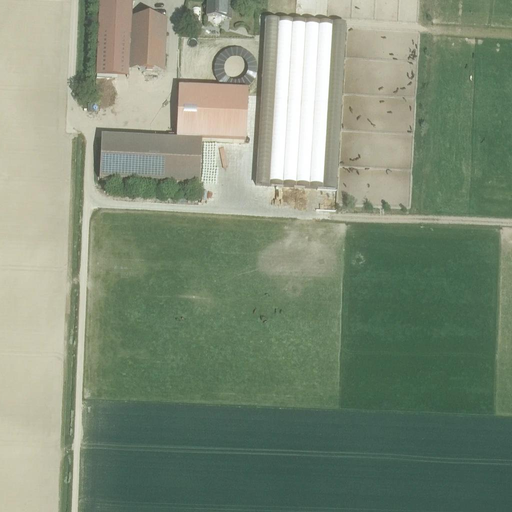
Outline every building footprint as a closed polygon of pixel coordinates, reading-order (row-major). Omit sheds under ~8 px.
[(166,20),(129,18),(130,0),(99,0),(98,34),(96,77),(127,79),(127,71),(163,72),(166,20)] [(206,18),(230,20),(231,3),(207,1),(206,18)] [(335,191),(345,29),(264,24),(255,186),(335,191)] [(109,90),(99,113),(106,116),(115,93),(109,90)] [(243,143),(245,95),(177,92),(176,136),(175,136),(175,141),(243,143)] [(166,142),(103,139),(101,182),(199,185),(200,143),(175,142),(175,136),(166,136),(166,142)]
